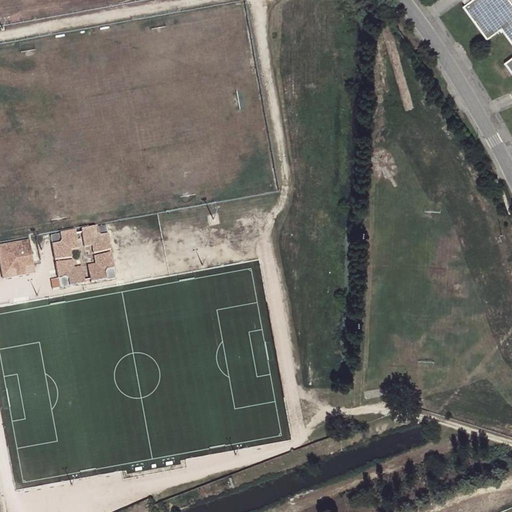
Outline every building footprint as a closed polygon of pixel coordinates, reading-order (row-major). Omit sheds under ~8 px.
[(472,0),(464,6),(488,39),(502,29),(511,42),(511,57),(506,62),(511,70),(511,2),(510,0),(472,0)] [(94,255),(111,251),(107,234),(99,236),(97,226),(82,229),(86,248),(92,246),(94,255)] [(54,243),(57,260),(74,257),(72,249),(79,248),(75,229),(61,232),(62,241),(54,243)] [(30,240),(0,245),(0,246),(5,277),(35,272),(30,240)] [(114,270),(111,252),(94,255),(96,263),(89,265),(92,283),(107,281),(105,271),(114,270)] [(74,258),(57,261),(60,278),(69,277),(70,286),(85,284),(82,265),(75,266),(74,258)]
